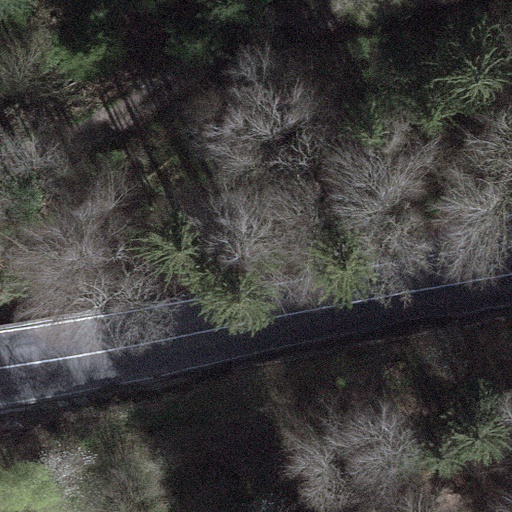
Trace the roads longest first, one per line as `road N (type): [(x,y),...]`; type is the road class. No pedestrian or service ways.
road 1 (primary): [(511,279),(0,369)]
road 2 (track): [(0,167),(96,131),(213,54),(369,0)]
